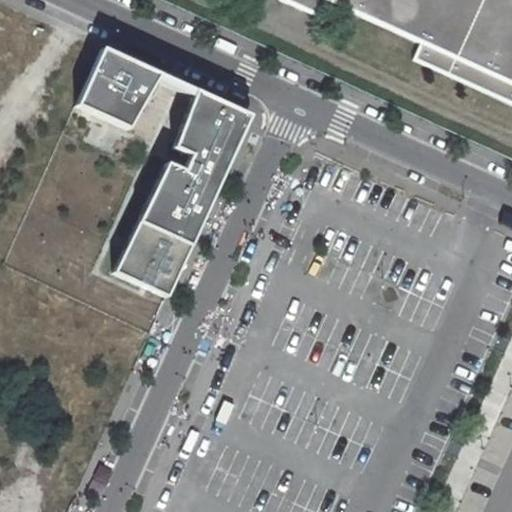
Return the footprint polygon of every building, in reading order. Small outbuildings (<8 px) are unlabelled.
[(511,108),(511,0),(273,0),(292,8),(295,0),(316,0),(411,43),(404,61),(511,108)] [(156,76),(98,51),(72,108),(129,134),(138,115),(156,76)] [(195,95),(156,76),(138,115),(178,133),(195,95)] [(114,274),(165,297),(248,119),(195,95),(178,133),(172,145),(191,154),(185,169),(166,161),(114,274)] [(511,239),(315,154),(214,377),(433,477),(511,296),(511,239)] [(417,511),(433,477),(214,377),(153,511),(417,511)]
